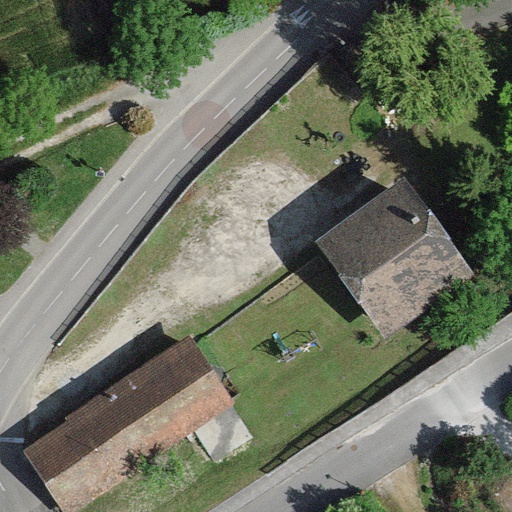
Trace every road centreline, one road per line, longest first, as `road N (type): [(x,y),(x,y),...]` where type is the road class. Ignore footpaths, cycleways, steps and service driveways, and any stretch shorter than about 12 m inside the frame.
road 1 (residential): [(0,380),(172,159),(339,0)]
road 2 (track): [(0,154),(109,103),(305,31)]
road 3 (residential): [(511,366),(284,511)]
